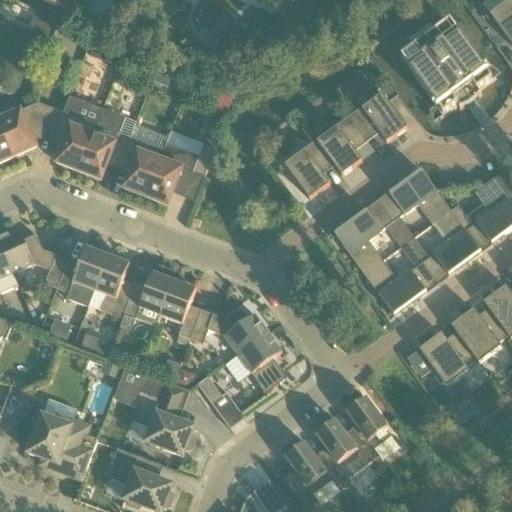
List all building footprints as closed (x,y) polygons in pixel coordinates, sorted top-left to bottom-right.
[(75,0),(36,0),(66,13),(71,0),(75,0),(76,0),(75,0)] [(511,0),(509,2),(510,3),(491,18),(511,46),(511,0)] [(224,44),(241,27),(221,8),(204,25),(224,44)] [(53,25),(35,19),(27,41),(45,47),(53,25)] [(479,92),(493,82),(451,25),(437,35),(479,92)] [(416,50),(415,51),(457,108),(459,110),(460,111),(460,112),(464,110),(469,108),(473,106),(476,103),(479,99),(482,96),(480,94),(479,92),(437,35),(436,36),(432,30),(421,35),(413,45),(416,50)] [(102,57),(105,46),(93,42),(89,53),(102,57)] [(402,61),(443,117),(444,118),(457,108),(415,51),(402,61)] [(148,66),(143,79),(153,82),(156,73),(158,69),(148,66)] [(153,82),(153,84),(168,89),(172,79),(156,73),(153,82)] [(220,95),(213,114),(225,119),(232,99),(220,95)] [(387,146),(408,131),(383,97),(364,111),(362,109),(349,119),(365,141),(377,132),(387,146)] [(55,138),(64,115),(39,105),(0,122),(0,125),(15,160),(37,150),(30,135),(39,131),(55,138)] [(97,128),(64,115),(55,138),(67,142),(57,166),(79,175),(97,128)] [(122,163),(131,141),(119,136),(124,123),(102,115),(97,128),(79,175),(101,183),(111,159),(122,163)] [(353,151),(365,141),(349,119),(336,129),(337,130),(319,144),(317,145),(332,166),(342,179),(363,164),(353,151)] [(0,166),(15,160),(0,125),(0,166)] [(164,153),(131,141),(122,163),(133,168),(124,192),(146,200),(164,153)] [(317,145),(319,144),(317,142),(303,153),(305,154),(285,168),(310,202),(330,188),(320,174),(332,166),(317,145)] [(206,179),(216,153),(204,148),(200,160),(166,147),(164,153),(146,200),(168,209),(182,172),(205,181),(206,179)] [(408,246),(415,241),(401,221),(418,208),(433,228),(452,214),(422,174),(402,188),(402,187),(400,188),(401,189),(378,206),(394,226),(408,246)] [(490,217),(477,227),(492,247),(504,238),(505,239),(506,239),(505,237),(511,232),(511,206),(494,182),(475,196),(490,217)] [(394,226),(378,206),(367,214),(383,234),(387,231),(394,226)] [(466,221),(464,218),(458,210),(452,214),(466,234),(472,230),(466,221)] [(383,234),(367,214),(356,222),(355,221),(354,222),(354,223),(335,237),(365,278),(384,264),(369,244),(383,234)] [(435,258),(450,278),(461,270),(462,271),(463,270),(462,269),(482,255),(466,234),(452,214),(433,228),(448,247),(435,258)] [(401,251),(408,246),(394,226),(387,231),(401,251)] [(492,247),(477,227),(472,230),(466,234),(482,255),(492,247)] [(0,245),(14,277),(35,267),(51,273),(45,287),(58,292),(67,268),(56,263),(58,258),(43,253),(37,238),(24,243),(20,233),(0,242),(0,245)] [(423,266),(430,261),(415,241),(408,246),(423,266)] [(0,297),(19,288),(14,277),(0,245),(0,297)] [(416,271),(423,266),(408,246),(401,251),(416,271)] [(58,292),(70,296),(67,302),(89,310),(95,294),(108,259),(86,251),(78,272),(67,268),(58,292)] [(449,278),(434,258),(430,261),(423,266),(438,287),(449,278)] [(130,267),(108,259),(95,294),(107,299),(101,313),(123,321),(124,317),(134,293),(122,289),(130,267)] [(427,295),(411,274),(399,284),(384,264),(365,278),(395,318),(414,304),(415,305),(416,305),(415,303),(427,295)] [(438,287),(423,266),(416,271),(411,274),(427,295),(438,287)] [(134,293),(124,317),(136,321),(158,330),(162,319),(175,284),(153,276),(145,297),(134,293)] [(175,284),(162,319),(183,328),(179,338),(180,338),(177,345),(188,349),(191,342),(200,318),(189,314),(197,293),(175,284)] [(511,295),(507,289),(498,296),(501,300),(487,310),(491,315),(509,339),(511,343),(511,342),(511,295)] [(200,318),(191,342),(204,347),(209,333),(225,339),(238,358),(239,358),(270,336),(269,335),(268,336),(255,317),(246,324),(239,313),(226,322),(225,322),(213,318),(211,323),(200,318)] [(455,334),(459,339),(480,367),(502,350),(499,346),(509,339),(491,315),(482,322),(475,313),(466,319),(469,323),(455,334)] [(0,344),(2,340),(7,342),(13,326),(0,321),(0,344)] [(240,385),(251,376),(267,397),(288,381),(274,361),(282,355),(269,337),(270,336),(239,358),(238,358),(227,367),(240,385)] [(489,380),(480,367),(459,339),(450,346),(442,336),(434,343),(437,347),(423,357),(430,367),(428,369),(441,387),(444,385),(447,390),(462,379),(472,392),(489,380)] [(105,358),(109,346),(97,341),(93,354),(105,358)] [(119,353),(113,351),(110,361),(120,365),(122,359),(119,353)] [(118,382),(123,369),(107,362),(102,375),(118,382)] [(190,392),(196,378),(181,372),(175,387),(190,392)] [(213,408),(223,400),(209,380),(198,388),(213,408)] [(444,391),(437,397),(446,409),(454,404),(444,391)] [(194,431),(179,425),(170,422),(175,408),(140,394),(134,410),(139,412),(134,425),(152,431),(146,446),(150,447),(150,451),(160,454),(163,452),(184,460),(186,453),(192,452),(196,442),(192,438),(194,431)] [(363,461),(368,468),(380,459),(375,452),(394,438),(366,401),(347,415),(360,433),(349,441),(349,442),(363,461)] [(52,472),(82,483),(83,484),(98,443),(84,438),(87,429),(72,424),(70,430),(43,419),(36,437),(32,435),(27,450),(31,451),(29,456),(54,466),(52,472)] [(349,442),(349,441),(336,423),(316,437),(330,455),(319,464),(318,464),(333,483),(333,484),(338,490),(350,482),(344,475),(363,461),(349,442)] [(318,464),(319,464),(305,445),(286,460),(299,478),(288,487),(300,503),(306,511),(308,511),(319,504),(322,509),(341,495),(338,490),(333,484),(333,483),(318,464)] [(124,504),(126,504),(128,505),(129,508),(138,511),(139,511),(142,510),(146,511),(164,511),(165,511),(170,510),(174,500),(170,495),(173,489),(148,480),(154,465),(118,452),(112,468),(117,469),(113,482),(130,489),(124,504)] [(254,495),(266,511),(283,511),(287,509),(269,484),(254,495)]
